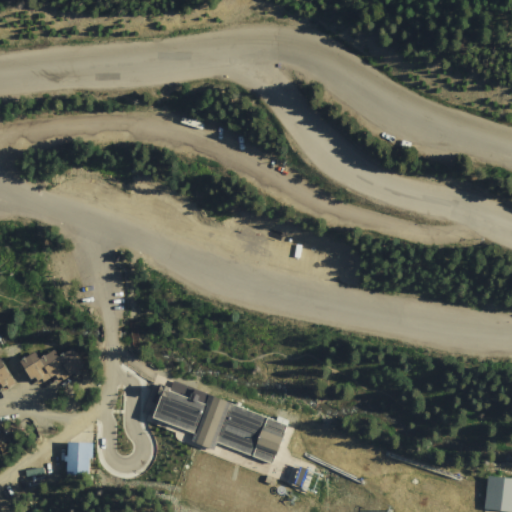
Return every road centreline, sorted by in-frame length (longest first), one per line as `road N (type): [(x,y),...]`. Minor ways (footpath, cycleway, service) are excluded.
road 1 (tertiary): [(511,143),(459,131),(307,50),(225,51),(0,78)]
road 2 (secondary): [(7,188),(91,211),(210,272),(396,319),(511,329)]
road 3 (residential): [(91,211),(107,293),(106,410),(0,480)]
